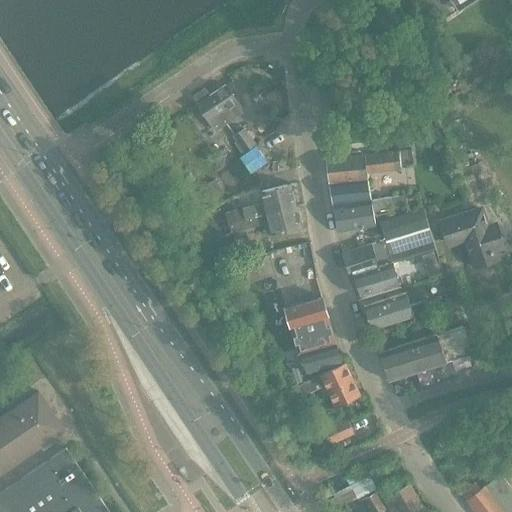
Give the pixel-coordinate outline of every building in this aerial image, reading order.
[(216,129),(243,111),(225,84),(209,94),(204,88),(193,96),(216,129)] [(243,151),(255,143),(244,127),(233,135),(243,151)] [(267,162),(256,146),(240,157),(250,173),(267,162)] [(334,204),(371,199),(367,172),(400,168),(398,151),(360,155),(360,151),(352,152),(351,155),(326,158),(334,204)] [(482,171),(479,162),(462,167),(464,176),(482,171)] [(216,180),(202,187),(209,201),(223,194),(216,180)] [(228,221),(297,204),(292,183),(261,190),(264,202),(243,207),(244,210),(227,214),(228,221)] [(373,210),(393,207),(406,205),(405,195),(391,197),(391,196),(371,200),(371,199),(334,204),(339,230),(375,223),(373,210)] [(297,204),(228,221),(231,232),(270,223),(272,233),(302,226),(297,204)] [(493,247),(503,244),(497,226),(489,229),(482,205),(473,208),(474,213),(440,224),(447,243),(467,236),(477,267),(497,260),(493,247)] [(389,238),(396,261),(433,249),(421,211),(383,223),(389,238)] [(389,238),(342,252),(350,277),(355,275),(361,297),(400,285),(393,262),(396,261),(389,238)] [(253,260),(243,263),(248,281),(258,278),(253,260)] [(306,371),(340,361),(321,296),(315,298),(310,280),(282,288),(288,306),(284,307),(298,354),(300,354),(306,371)] [(413,319),(430,314),(426,300),(409,305),(405,292),(364,306),(371,329),(412,315),(413,319)] [(379,352),(389,381),(471,353),(468,344),(462,326),(436,334),(436,333),(379,352)] [(345,363),(297,385),(302,395),(324,384),(334,405),(360,393),(345,363)] [(0,417),(0,474),(66,430),(39,391),(0,417)] [(328,446),(352,434),(345,420),(321,432),(328,446)] [(352,434),(328,446),(332,454),(334,455),(357,444),(352,434)] [(110,511),(66,447),(60,452),(57,449),(51,453),(54,456),(0,492),(0,511),(110,511)] [(511,511),(511,465),(500,474),(481,489),(475,483),(461,494),(475,511),(511,511)] [(345,476),(350,485),(364,478),(359,468),(345,476)] [(391,511),(413,511),(423,507),(408,483),(383,499),(391,511)] [(339,509),(338,507),(358,498),(353,488),(333,497),(328,500),(333,511),(336,511),(340,510),(339,509)] [(372,511),(380,511),(385,509),(375,492),(364,498),(372,511)]
